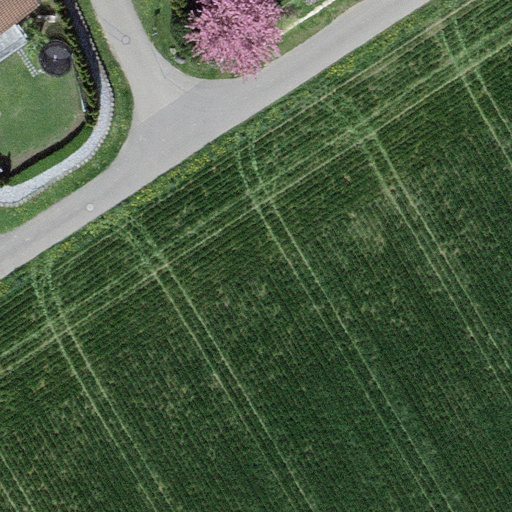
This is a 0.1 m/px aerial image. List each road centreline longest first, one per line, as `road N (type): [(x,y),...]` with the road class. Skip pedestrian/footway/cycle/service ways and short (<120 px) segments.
road 1 (residential): [(399,0),(178,147)]
road 2 (residential): [(178,147),(0,258)]
road 3 (residential): [(108,0),(178,147)]
